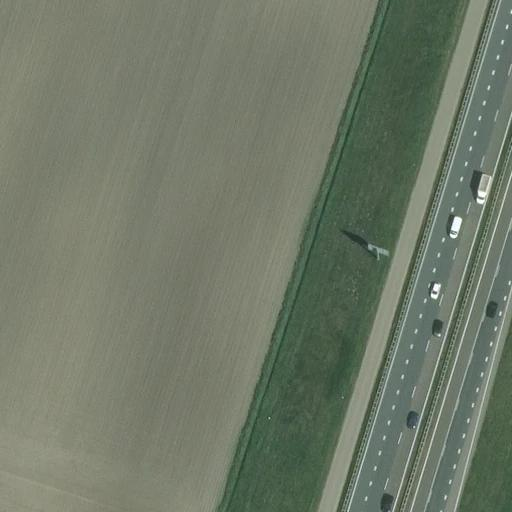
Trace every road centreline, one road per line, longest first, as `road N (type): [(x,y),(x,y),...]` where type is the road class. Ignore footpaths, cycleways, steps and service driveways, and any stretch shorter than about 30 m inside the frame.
road 1 (unclassified): [(321,511),(478,0)]
road 2 (motorway): [(511,57),(375,511)]
road 3 (motorway): [(423,511),(511,216)]
